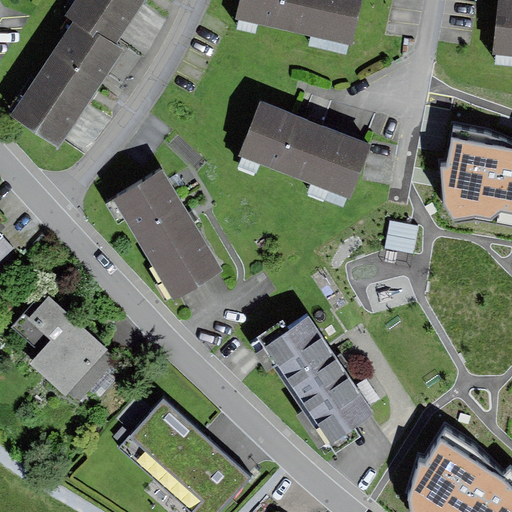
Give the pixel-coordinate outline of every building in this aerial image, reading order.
[(75,0),(69,9),(76,13),(119,41),(145,0),(75,0)] [(360,0),(234,0),(232,11),(351,39),(360,0)] [(511,0),(494,0),(489,47),(511,49),(511,0)] [(76,13),(11,112),(58,143),(91,94),(124,44),(119,41),(76,13)] [(314,119),(261,98),(239,153),(346,195),(368,140),(314,119)] [(511,140),(491,133),(456,127),(448,164),(443,164),(447,203),(456,221),(476,216),(511,224),(511,140)] [(222,270),(164,167),(113,197),(171,299),(222,270)] [(8,224),(0,215),(0,260),(16,245),(2,230),(8,224)] [(391,221),(385,249),(413,254),(418,226),(391,221)] [(117,361),(44,295),(21,319),(45,341),(28,359),(77,404),(117,361)] [(309,314),(255,351),(268,370),(277,364),(307,407),(299,412),(324,448),(377,410),(341,359),(309,314)] [(122,446),(194,511),(219,511),(252,476),(165,398),(122,446)] [(421,461),(410,497),(411,511),(511,511),(511,467),(504,477),(477,449),(447,430),(428,464),(421,461)]
